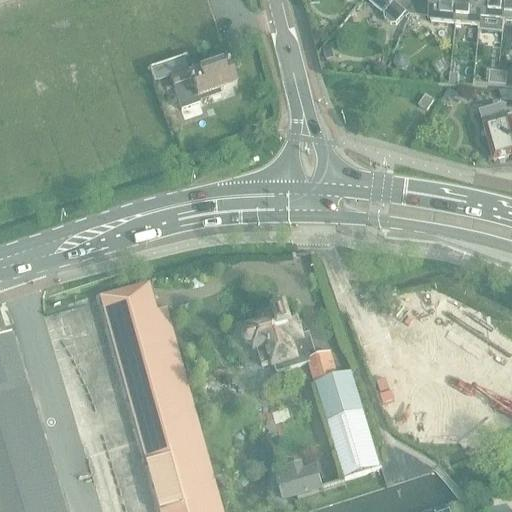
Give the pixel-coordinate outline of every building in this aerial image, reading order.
[(364,0),(383,16),(383,21),(390,26),(395,26),(405,14),(409,18),(416,0),(364,0)] [(416,0),(409,18),(430,20),(430,24),(454,26),(456,0),(416,0)] [(456,0),(454,26),(479,29),(479,21),(480,0),(456,0)] [(480,0),(479,21),(503,23),(505,0),(480,0)] [(511,0),(505,0),(503,23),(511,24),(511,0)] [(320,35),(312,36),(317,55),(327,42),(320,35)] [(331,46),(322,49),(325,61),(334,59),(331,46)] [(394,59),(393,65),(396,70),(402,71),(407,68),(409,62),(405,57),(399,55),(394,59)] [(184,73),(180,59),(148,70),(153,84),(169,78),(180,111),(199,105),(197,99),(235,86),(227,63),(189,77),(187,72),(184,73)] [(488,86),(496,87),(497,74),(489,73),(488,86)] [(506,75),(497,74),(496,87),(505,88),(506,75)] [(473,77),(450,75),(449,88),(472,90),(473,77)] [(511,93),(499,93),(502,103),(511,103),(511,93)] [(424,99),(417,111),(425,116),(433,105),(424,99)] [(511,120),(507,122),(505,113),(482,119),(494,164),(511,159),(511,120)] [(100,298),(99,298),(158,511),(211,511),(148,285),(100,298)] [(316,360),(308,334),(300,336),(297,324),(293,325),(289,309),(267,316),(268,320),(250,326),(251,333),(246,334),(244,339),(245,345),(250,347),(255,346),(262,368),(275,365),(277,372),(307,363),(316,360)] [(478,326),(469,322),(471,318),(465,315),(463,319),(454,314),(449,327),(438,321),(426,345),(437,351),(426,373),(431,376),(429,381),(424,379),(408,411),(409,411),(410,411),(432,422),(431,422),(432,422),(433,421),(448,390),(436,385),(439,379),(450,385),(461,362),(466,364),(508,384),(511,376),(511,356),(502,352),(503,350),(474,336),(478,326)] [(0,511),(62,511),(10,338),(9,338),(0,341),(0,511)] [(344,482),(381,471),(351,374),(336,379),(329,356),(316,360),(307,363),(344,482)] [(453,424),(457,426),(454,433),(476,443),(479,437),(483,438),(490,423),(460,409),(453,424)] [(315,466),(275,478),(282,500),(322,488),(315,466)]
